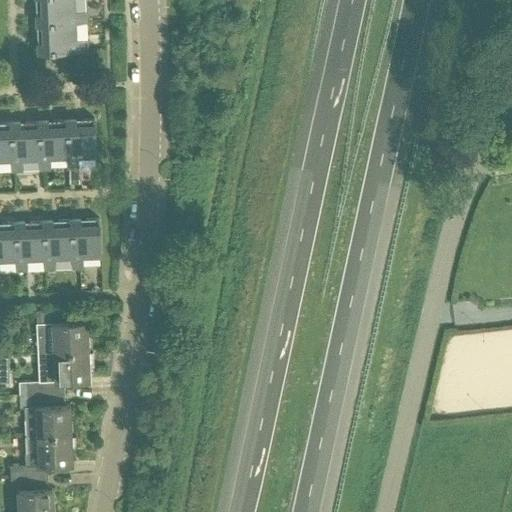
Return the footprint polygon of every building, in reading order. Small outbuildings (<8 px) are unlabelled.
[(35,0),(37,24),(38,24),(74,22),(85,21),(84,12),(74,12),(73,0),(35,0)] [(38,24),(37,24),(38,52),(86,50),(86,40),(75,40),(74,22),(38,24)] [(67,156),(68,167),(77,167),(77,156),(95,155),(94,118),(65,119),(67,156)] [(65,119),(37,120),(39,158),(39,168),(49,168),(49,157),(67,156),(65,119)] [(9,122),(11,159),(12,170),(21,169),(21,159),(39,158),(37,120),(9,122)] [(0,159),(11,159),(9,122),(0,122),(0,159)] [(77,167),(68,167),(68,182),(78,182),(77,169),(77,167)] [(99,170),(86,170),(86,189),(99,189),(99,170)] [(99,219),(71,220),(72,257),(73,268),(83,268),(82,257),(101,256),(99,219)] [(71,220),(43,221),(44,258),(45,269),(54,269),(54,258),(72,257),(71,220)] [(44,258),(43,221),(15,222),(16,260),(17,270),(26,270),(26,259),(44,258)] [(0,260),(16,260),(15,222),(0,222),(0,260)] [(37,322),(38,350),(39,352),(52,351),(88,350),(86,319),(67,320),(66,308),(37,309),(38,322),(37,322)] [(88,350),(52,351),(53,380),(56,380),(89,379),(88,350)] [(19,382),(19,393),(56,392),(56,380),(53,380),(19,382)] [(56,392),(19,393),(20,405),(23,405),(24,433),(36,433),(71,431),(69,403),(57,404),(56,392)] [(10,464),(10,476),(39,475),(46,475),(46,463),(72,462),(71,431),(36,433),(24,433),(26,463),(10,464)] [(77,475),(96,476),(96,463),(77,463),(77,475)] [(17,489),(18,511),(53,511),(52,487),(40,488),(39,475),(10,476),(11,489),(17,489)]
